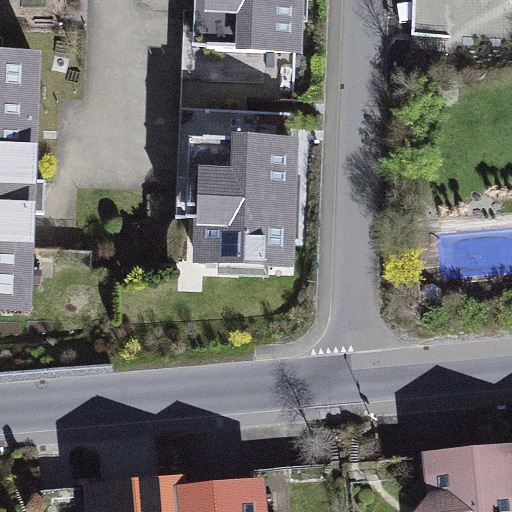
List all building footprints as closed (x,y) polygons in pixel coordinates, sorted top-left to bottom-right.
[(304,0),(193,0),(191,45),(302,51),(304,0)] [(418,0),(417,31),(500,34),(501,0),(418,0)] [(47,43),(0,41),(0,310),(37,312),(47,43)] [(303,133),(190,127),(185,213),(195,214),(193,262),(296,268),(303,133)] [(511,511),(511,436),(425,443),(428,491),(412,511),(511,511)] [(185,467),(87,475),(89,511),(269,511),(266,468),(185,474),(185,467)]
